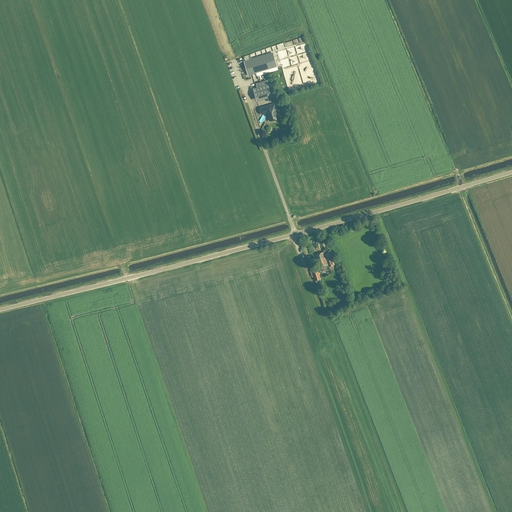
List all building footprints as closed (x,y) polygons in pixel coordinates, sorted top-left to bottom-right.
[(255,71),(276,65),(273,55),(252,62),(252,59),(244,62),(248,76),(256,73),(255,71)] [(258,87),(253,88),(256,98),(271,94),(267,81),(257,84),(258,87)] [(275,103),(264,106),(259,108),(261,115),(266,113),(267,114),(270,121),(278,118),(275,107),(276,107),(275,103)] [(330,253),(325,255),(323,252),(315,254),(320,268),(328,265),(328,267),(334,265),(330,253)] [(317,268),(312,270),(316,281),(320,279),(317,268)]
